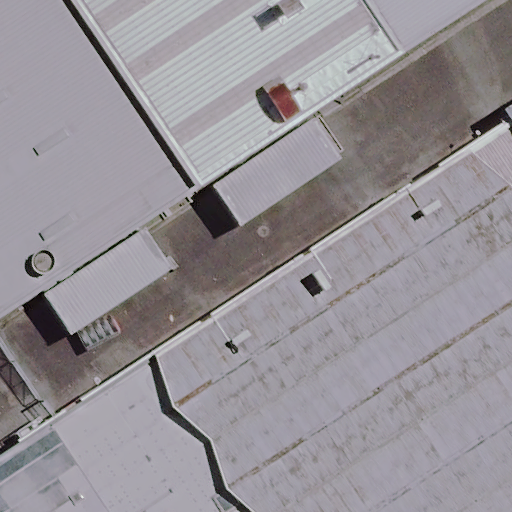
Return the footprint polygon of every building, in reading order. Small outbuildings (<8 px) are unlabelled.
[(0,0),(0,18),(133,222),(332,92),(271,0),(0,0)] [(271,0),(332,92),(474,0),(271,0)] [(0,307),(133,222),(0,18),(0,307)] [(511,102),(472,129),(511,189),(511,102)] [(511,511),(511,277),(435,160),(0,442),(0,511),(511,511)]
